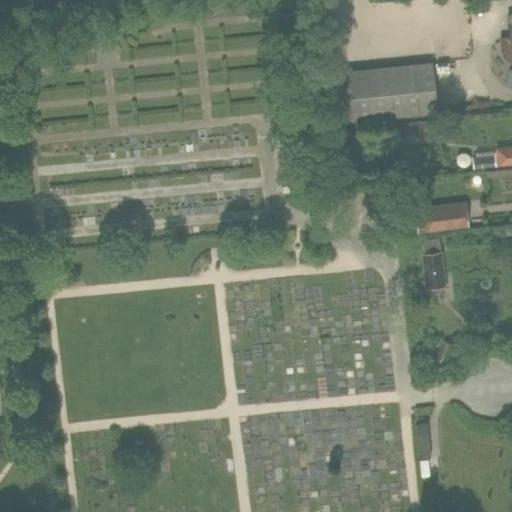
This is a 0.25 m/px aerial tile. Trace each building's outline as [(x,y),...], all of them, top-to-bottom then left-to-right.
[(437,111),(432,61),(336,70),(341,121),(437,111)] [(403,122),(405,136),(429,133),(427,119),(403,122)] [(511,163),(511,145),(496,147),(496,150),(475,152),(477,169),(498,167),(498,164),(511,163)] [(415,206),(418,232),(469,226),(466,200),(415,206)] [(424,252),(440,250),(439,238),(422,240),(424,252)] [(445,286),(440,250),(424,252),(421,253),(426,289),(445,286)]
